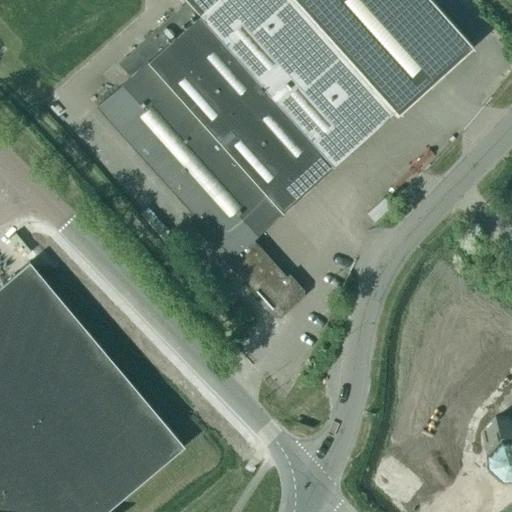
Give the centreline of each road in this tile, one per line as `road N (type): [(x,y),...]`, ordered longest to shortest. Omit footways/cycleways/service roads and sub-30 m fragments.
road 1 (unclassified): [(302,490),(329,466),(341,436),(363,304),(380,265),(511,124)]
road 2 (unclassified): [(302,490),(277,446),(26,190)]
